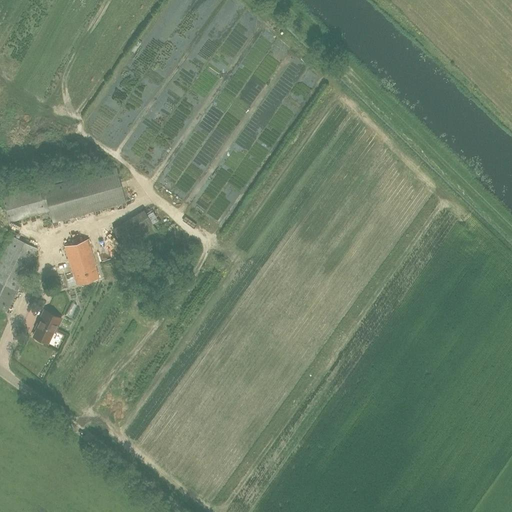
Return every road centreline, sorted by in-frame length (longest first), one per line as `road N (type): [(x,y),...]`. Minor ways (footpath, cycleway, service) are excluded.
road 1 (track): [(511,229),(279,0)]
road 2 (residential): [(176,511),(0,374)]
